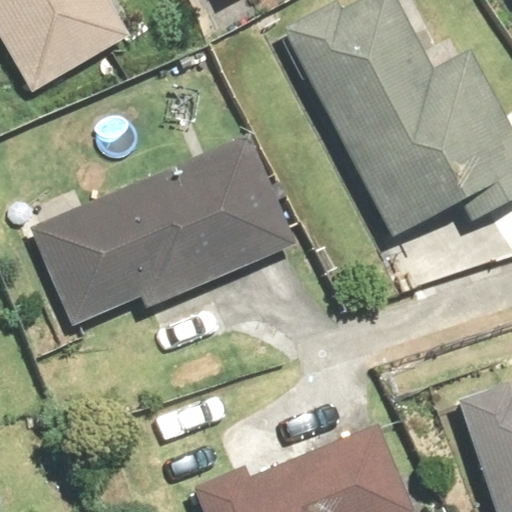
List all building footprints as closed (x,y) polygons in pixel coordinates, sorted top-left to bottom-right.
[(105,0),(0,0),(0,46),(26,91),(125,35),(105,0)] [(329,7),(278,33),(390,249),(457,214),(464,227),(511,201),(511,136),(469,54),(428,75),(389,0),(367,0),(335,17),(329,7)] [(244,137),(22,227),(70,342),(291,252),(244,137)] [(504,384),(453,400),(488,511),(511,511),(511,396),(508,397),(504,384)] [(51,404),(2,433),(34,487),(83,459),(51,404)] [(243,469),(189,492),(197,511),(407,511),(373,428),(247,479),(243,469)]
